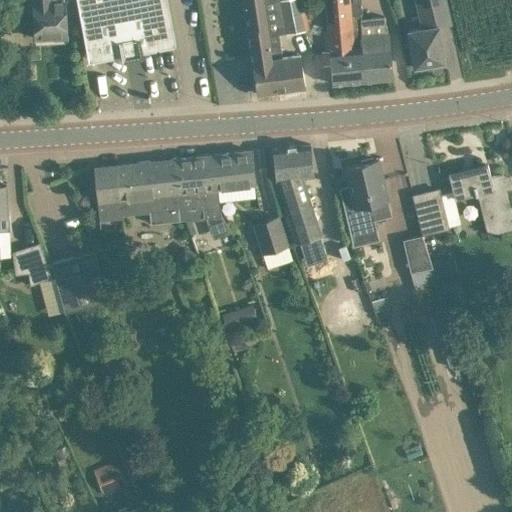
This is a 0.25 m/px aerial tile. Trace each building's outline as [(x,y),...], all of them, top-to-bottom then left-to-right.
[(32,0),(34,33),(48,32),(48,36),(68,35),(65,0),(32,0)] [(79,0),(89,52),(90,58),(124,52),(125,56),(141,53),(140,49),(173,42),(165,0),(79,0)] [(244,0),(253,61),(258,92),(276,90),(263,0),(244,0)] [(263,0),(276,90),(305,86),(301,53),(283,56),(280,33),(305,30),(298,0),(263,0)] [(325,0),(328,28),(351,26),(353,47),(363,47),(366,79),(393,77),(389,31),(388,31),(384,15),(363,17),(361,0),(325,0)] [(439,24),(450,22),(444,0),(415,0),(421,27),(408,29),(414,66),(445,60),(439,24)] [(333,82),(366,79),(363,47),(353,47),(351,26),(328,28),(333,82)] [(323,234),(309,193),(305,177),(314,176),(312,162),(310,142),(273,146),(275,166),(276,180),(282,180),(304,255),(323,249),(319,235),(323,234)] [(196,219),(202,219),(202,217),(221,215),(218,188),(255,184),(251,149),(203,154),(204,178),(194,183),(196,219)] [(179,193),(187,220),(192,220),(196,219),(194,183),(204,178),(203,154),(178,157),(183,193),(179,193)] [(387,198),(387,197),(378,158),(373,159),(372,156),(361,159),(362,162),(346,166),(350,184),(340,187),(354,244),(378,238),(374,218),(373,215),(371,216),(367,202),(387,198)] [(178,157),(129,162),(131,180),(117,181),(122,219),(123,219),(123,214),(150,211),(151,223),(179,220),(179,221),(186,220),(187,220),(179,193),(183,193),(178,157)] [(100,221),(122,219),(117,181),(131,180),(129,162),(94,166),(97,186),(100,221)] [(511,226),(511,211),(507,189),(511,187),(511,180),(510,174),(503,175),(503,173),(491,176),(488,164),(449,173),(454,193),(455,198),(475,193),(486,234),(511,226)] [(10,215),(8,215),(7,203),(6,183),(8,183),(8,181),(5,182),(0,178),(0,229),(10,229),(10,215)] [(440,187),(412,194),(422,234),(422,235),(450,228),(440,187)] [(266,218),(269,229),(255,233),(262,254),(263,254),(267,268),(293,260),(288,245),(289,244),(279,214),(266,218)] [(187,220),(186,220),(192,233),(196,231),(192,220),(187,220)] [(422,235),(422,234),(403,238),(411,271),(433,266),(422,235)] [(39,241),(23,247),(31,283),(53,279),(39,241)] [(184,243),(174,256),(187,266),(197,253),(184,243)] [(94,250),(51,261),(64,311),(107,300),(94,250)] [(453,256),(433,261),(436,276),(457,272),(453,256)] [(376,311),(390,307),(389,302),(388,296),(383,297),(372,300),(376,311)] [(258,319),(253,303),(222,313),(227,329),(258,319)] [(435,320),(449,365),(463,361),(449,315),(435,320)] [(224,347),(219,333),(213,318),(204,322),(205,327),(198,329),(206,354),(224,347)] [(260,342),(256,332),(256,330),(252,331),(231,338),(235,350),(260,342)] [(69,406),(56,411),(60,420),(72,415),(69,406)] [(66,457),(65,456),(62,447),(62,446),(53,449),(57,459),(58,459),(60,466),(67,464),(65,457),(66,457)] [(115,460),(93,469),(103,491),(125,482),(115,460)]
